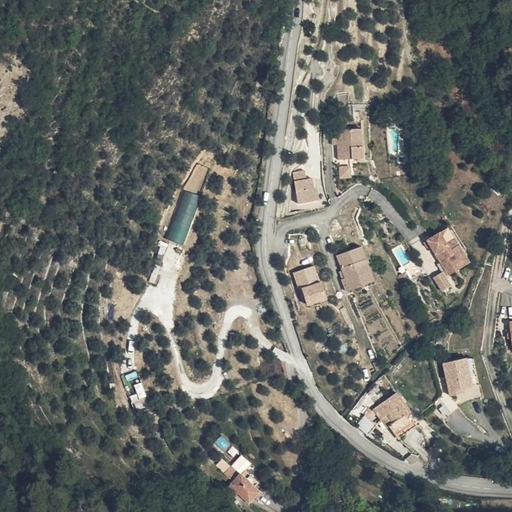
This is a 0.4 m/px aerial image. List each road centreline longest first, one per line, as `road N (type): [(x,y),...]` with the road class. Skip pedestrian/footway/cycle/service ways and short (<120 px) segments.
road 1 (tertiary): [(511,487),(397,466),(329,415),(313,390),(267,254),(298,0)]
road 2 (residential): [(511,421),(489,367),(488,343),(511,216)]
